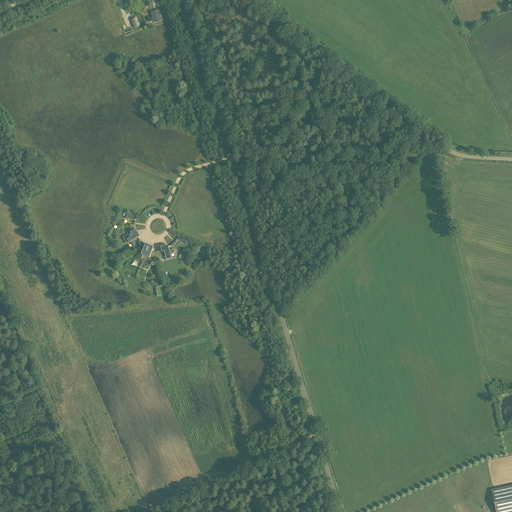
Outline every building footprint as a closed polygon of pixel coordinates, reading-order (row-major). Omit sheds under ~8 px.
[(126,10),(130,8),(126,0),(123,0),(122,1),(126,10)] [(161,21),(158,10),(151,12),(154,23),(161,21)] [(134,28),(140,26),(136,18),(131,20),(134,28)] [(136,248),(140,244),(138,243),(137,241),(136,240),(136,239),(139,237),(135,230),(130,233),(132,236),(129,238),(128,234),(128,233),(127,233),(128,234),(123,237),(127,244),(131,242),(133,245),(135,248),(136,248)] [(153,252),(152,251),(154,247),(146,244),(142,254),(149,257),(150,256),(150,257),(152,257),(154,257),(156,257),(157,258),(157,252),(154,252),(153,252)] [(162,252),(163,257),(166,256),(167,260),(171,259),(170,255),(172,254),(173,254),(175,252),(173,249),(169,250),(168,245),(161,247),(161,252),(162,252)] [(157,286),(158,296),(165,295),(164,285),(157,286)] [(511,511),(511,485),(492,490),(496,511),(511,511)]
